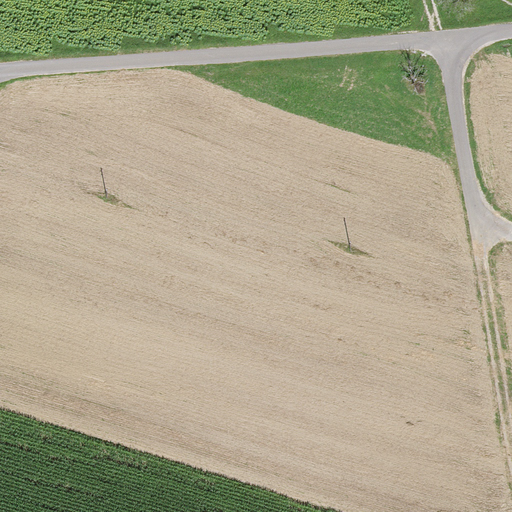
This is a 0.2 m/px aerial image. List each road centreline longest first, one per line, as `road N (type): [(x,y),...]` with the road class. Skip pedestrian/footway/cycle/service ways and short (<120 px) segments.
road 1 (track): [(441,40),(0,75)]
road 2 (unclassified): [(511,32),(441,40),(481,226),(511,234)]
road 3 (track): [(511,448),(481,226)]
